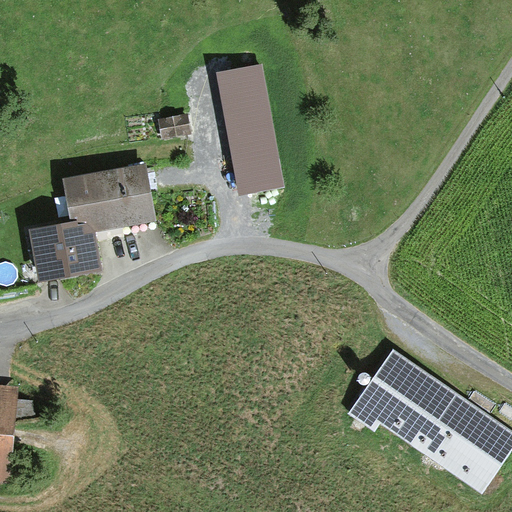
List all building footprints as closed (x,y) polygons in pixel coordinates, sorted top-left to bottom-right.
[(264,64),(216,73),(239,196),(286,187),(264,64)] [(188,113),(159,119),(163,140),(192,135),(188,113)] [(72,213),(29,219),(37,271),(98,262),(91,219),(152,210),(144,161),(66,173),(72,213)] [(511,431),(387,344),(347,401),(475,490),(511,437),(511,431)] [(12,387),(0,386),(0,473),(3,474),(12,387)]
